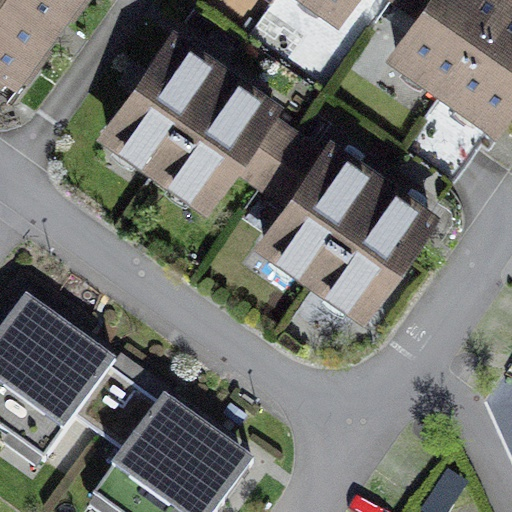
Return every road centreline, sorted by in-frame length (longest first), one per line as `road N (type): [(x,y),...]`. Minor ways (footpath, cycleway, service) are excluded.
road 1 (residential): [(30,200),(358,449)]
road 2 (residential): [(358,449),(511,233)]
